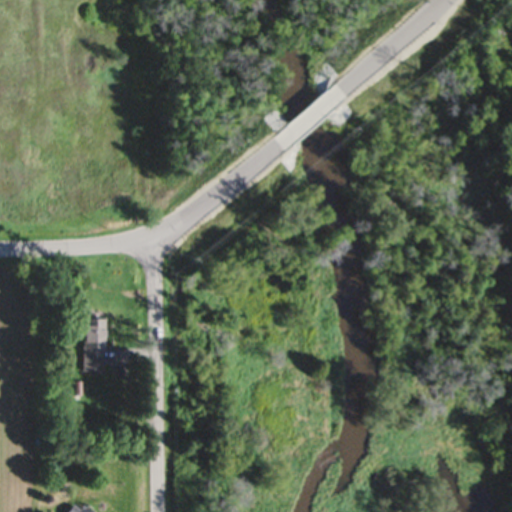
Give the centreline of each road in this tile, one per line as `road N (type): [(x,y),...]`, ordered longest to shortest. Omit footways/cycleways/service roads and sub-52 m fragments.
road 1 (residential): [(0,251),(98,248),(168,229),(289,138)]
road 2 (residential): [(160,511),(156,270),(146,237)]
road 3 (residential): [(322,110),(451,0)]
